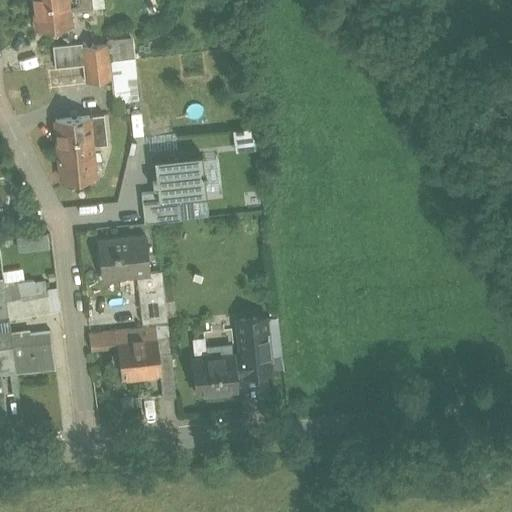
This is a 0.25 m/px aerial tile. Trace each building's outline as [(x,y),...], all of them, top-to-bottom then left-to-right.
[(34,0),(37,27),(71,24),(70,9),(93,6),(92,0),(34,0)] [(108,44),(82,46),(83,50),(84,64),(110,61),(108,44)] [(83,50),(55,53),(56,66),(84,64),(83,50)] [(110,61),(84,64),(86,81),(112,78),(110,61)] [(137,83),(112,85),(114,101),(139,98),(137,83)] [(104,113),(56,118),(60,156),(61,156),(63,176),(96,172),(94,153),(93,144),(108,143),(104,113)] [(158,189),(158,194),(177,193),(204,190),(200,151),(155,155),(158,189)] [(179,216),(177,193),(158,194),(158,189),(142,190),(144,218),(179,216)] [(13,237),(15,249),(45,245),(43,232),(13,237)] [(146,234),(98,239),(102,278),(137,274),(150,272),(150,271),(146,234)] [(162,270),(150,271),(150,272),(137,274),(139,289),(164,287),(162,270)] [(18,282),(5,284),(7,296),(7,300),(20,297),(18,282)] [(164,287),(139,289),(143,322),(168,319),(164,287)] [(48,289),(33,291),(33,295),(20,297),(7,300),(10,318),(52,310),(48,289)] [(0,296),(0,319),(10,318),(7,300),(7,296),(0,296)] [(242,353),(193,358),(196,393),(238,389),(237,374),(272,371),(271,370),(266,318),(266,317),(238,320),(242,353)] [(278,317),(266,318),(271,370),(284,368),(278,317)] [(168,324),(90,333),(91,345),(117,342),(122,376),(160,372),(162,372),(159,353),(171,352),(168,324)] [(50,330),(30,332),(30,331),(12,333),(17,371),(56,366),(50,330)] [(0,333),(0,412),(5,412),(0,373),(17,371),(12,333),(11,332),(0,333)] [(171,352),(159,353),(162,372),(160,372),(163,397),(176,396),(171,352)]
